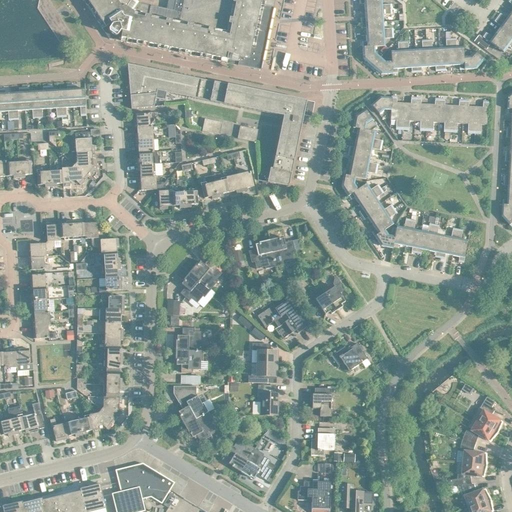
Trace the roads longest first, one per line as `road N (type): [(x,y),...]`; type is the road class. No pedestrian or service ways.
road 1 (residential): [(257,511),(301,449),(300,355),(380,296),(386,268)]
road 2 (residential): [(136,436),(147,413),(159,246)]
road 3 (residential): [(159,246),(179,231),(306,195)]
road 4 (residential): [(110,200),(118,179),(114,55)]
road 5 (residential): [(0,478),(113,451),(136,436)]
road 6 (residential): [(306,195),(336,59)]
road 7 (residential): [(251,511),(136,436)]
